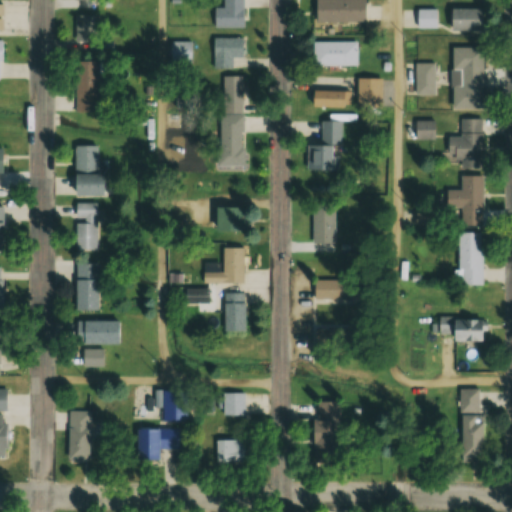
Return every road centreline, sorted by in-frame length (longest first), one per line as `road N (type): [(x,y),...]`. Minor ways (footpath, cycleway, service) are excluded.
road 1 (residential): [(282,511),(280,0)]
road 2 (residential): [(511,495),(0,495)]
road 3 (residential): [(42,511),(42,0)]
